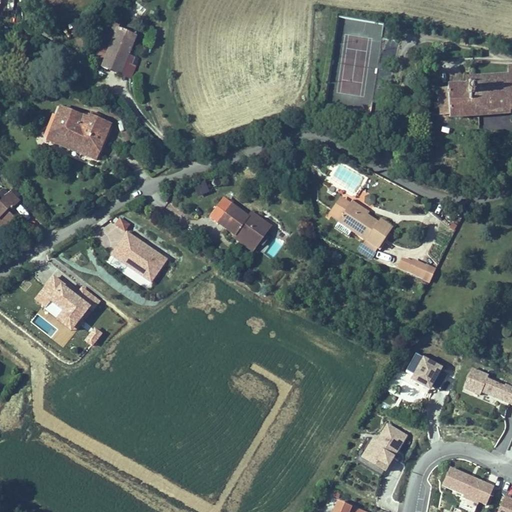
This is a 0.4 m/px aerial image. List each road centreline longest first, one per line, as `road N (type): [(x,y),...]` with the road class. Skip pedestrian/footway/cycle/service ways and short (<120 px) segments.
road 1 (residential): [(511,188),(436,192),(308,136),(139,191),(0,274)]
road 2 (residential): [(511,470),(478,450),(444,447),(418,469),(408,511)]
